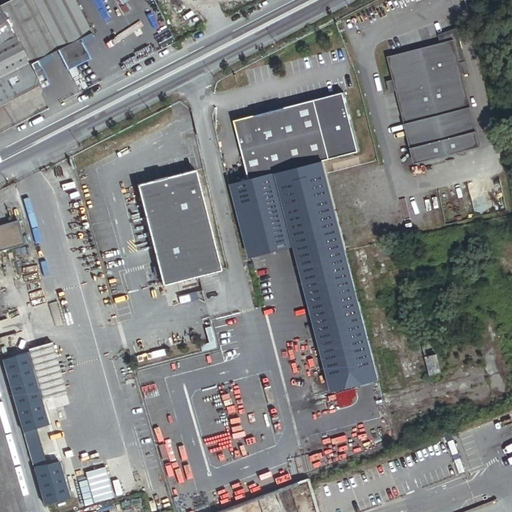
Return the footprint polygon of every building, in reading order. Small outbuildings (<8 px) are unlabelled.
[(29,59),(56,46),(32,0),(2,0),(0,1),(7,17),(17,34),(29,59)] [(90,29),(75,0),(32,0),(56,46),(78,36),(90,29)] [(138,0),(107,0),(100,4),(110,24),(142,8),(138,0)] [(7,17),(0,24),(0,105),(42,83),(35,70),(29,59),(17,34),(7,17)] [(78,36),(56,46),(65,67),(87,57),(78,36)] [(485,155),(464,74),(461,63),(456,40),(390,57),(395,79),(398,91),(418,172),(485,155)] [(40,68),(35,70),(42,83),(44,87),(49,84),(40,68)] [(360,151),(347,92),(317,99),(330,158),(360,151)] [(330,158),(317,99),(235,119),(245,154),(247,164),(251,178),(324,158),(330,158)] [(251,178),(233,182),(253,255),(296,244),(335,391),(362,384),(382,379),(324,158),(251,178)] [(154,179),(138,183),(163,284),(200,274),(222,269),(220,263),(202,191),(196,168),(167,176),(166,174),(165,174),(166,176),(155,179),(154,177),(153,178),(154,179)] [(18,220),(0,225),(0,249),(24,242),(18,220)] [(435,343),(425,344),(431,374),(443,372),(439,353),(437,354),(435,343)] [(4,359),(45,504),(70,497),(60,460),(47,463),(38,428),(50,425),(29,352),(4,359)] [(0,511),(12,511),(25,509),(0,418),(0,511)] [(83,470),(91,501),(111,497),(104,465),(83,470)]
